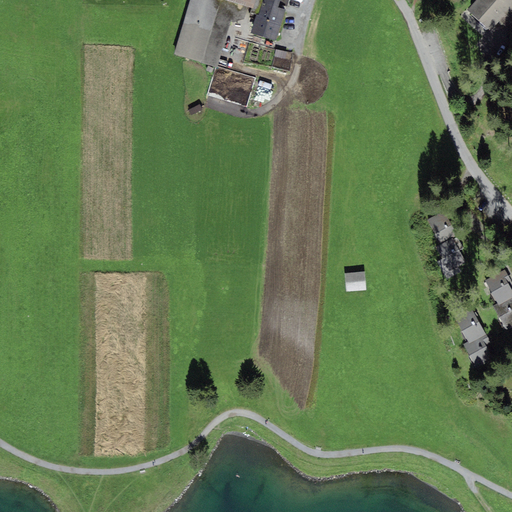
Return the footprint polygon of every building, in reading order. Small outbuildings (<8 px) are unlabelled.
[(190,0),(174,55),(216,67),(230,21),(233,22),(243,19),(248,8),(222,0),(190,0)] [(222,0),(248,8),(254,10),(256,0),(222,0)] [(511,0),(476,0),(467,11),(491,31),(499,22),(509,31),(511,26),(511,0)] [(263,3),(259,15),(257,15),(251,33),(253,34),(275,41),(285,10),(278,8),(263,3)] [(289,69),(293,52),(276,49),(273,66),(289,69)] [(315,77),(316,52),(306,52),(305,77),(315,77)] [(443,210),(427,220),(440,243),(457,234),(443,210)] [(453,238),(440,245),(443,259),(441,259),(444,280),(462,273),(459,267),(466,264),(459,250),(464,248),(458,237),(454,239),(453,238)] [(511,282),(505,270),(485,281),(498,304),(499,305),(511,298),(511,290),(511,288),(511,287),(511,282)] [(367,273),(348,275),(349,290),(368,289),(367,273)] [(511,298),(499,305),(498,304),(494,306),(507,330),(511,327),(511,298)] [(485,334),(472,310),(455,319),(468,342),(469,344),(485,334)] [(497,353),(485,334),(469,344),(468,342),(463,345),(475,366),(497,353)]
